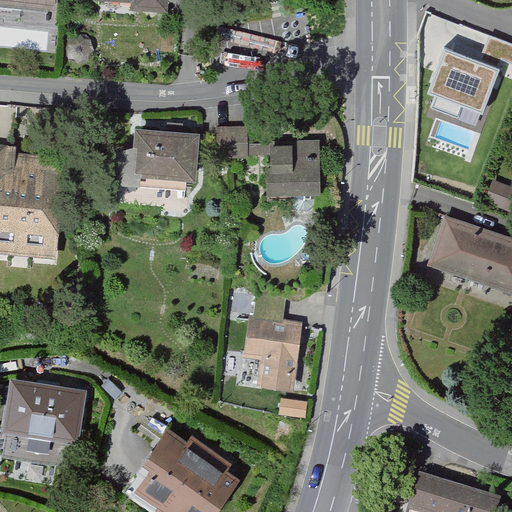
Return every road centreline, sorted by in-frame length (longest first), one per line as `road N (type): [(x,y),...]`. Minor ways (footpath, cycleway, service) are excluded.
road 1 (residential): [(383,64),(189,92),(0,83)]
road 2 (tertiary): [(353,377),(383,64)]
road 3 (residential): [(511,463),(353,377)]
road 4 (tertiary): [(320,511),(353,377)]
